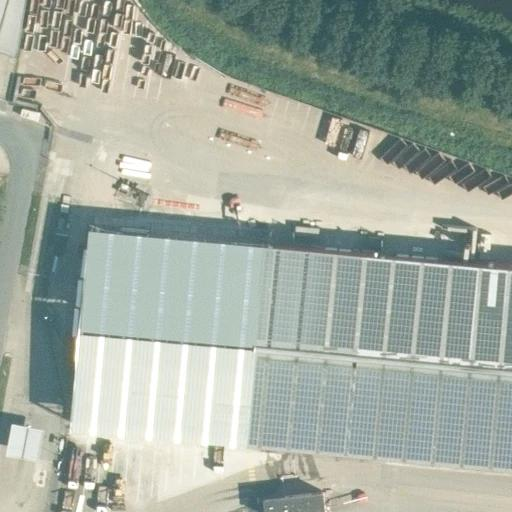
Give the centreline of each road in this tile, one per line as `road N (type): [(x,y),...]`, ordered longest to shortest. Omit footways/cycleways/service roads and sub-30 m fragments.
road 1 (unknown): [(193,156),(141,511)]
road 2 (unknown): [(193,156),(511,204)]
road 3 (unclassified): [(0,297),(26,154),(25,141),(0,127)]
road 4 (unknown): [(15,131),(193,156)]
